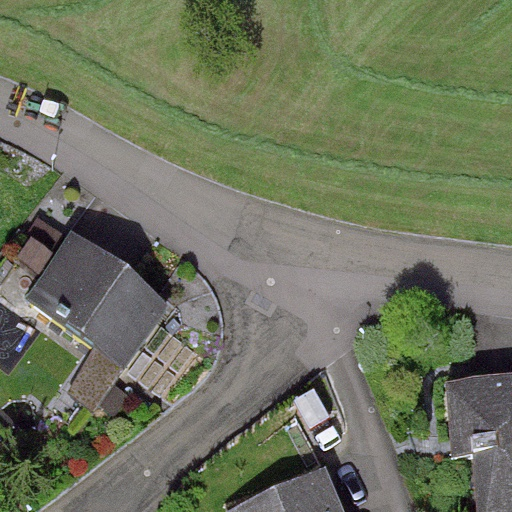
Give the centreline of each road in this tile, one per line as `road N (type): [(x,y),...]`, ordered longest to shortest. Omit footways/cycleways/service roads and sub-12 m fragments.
road 1 (residential): [(310,271),(205,229),(0,111)]
road 2 (residential): [(310,271),(237,394),(105,511)]
road 3 (residential): [(511,282),(310,271)]
